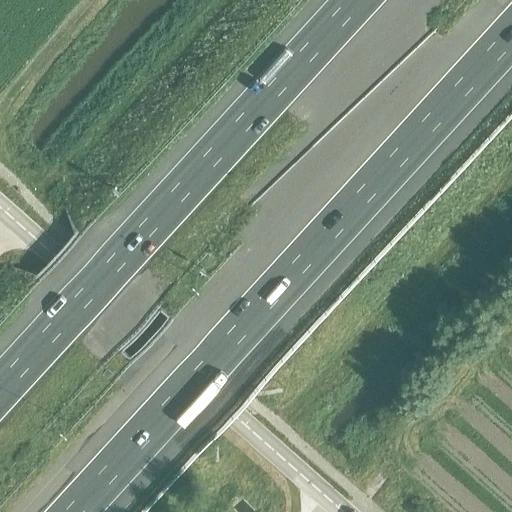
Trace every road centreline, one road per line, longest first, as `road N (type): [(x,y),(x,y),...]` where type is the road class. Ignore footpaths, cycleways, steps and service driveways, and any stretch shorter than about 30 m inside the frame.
road 1 (motorway): [(75,511),(511,34)]
road 2 (motorway): [(357,0),(0,389)]
road 3 (secondary): [(341,511),(0,208)]
